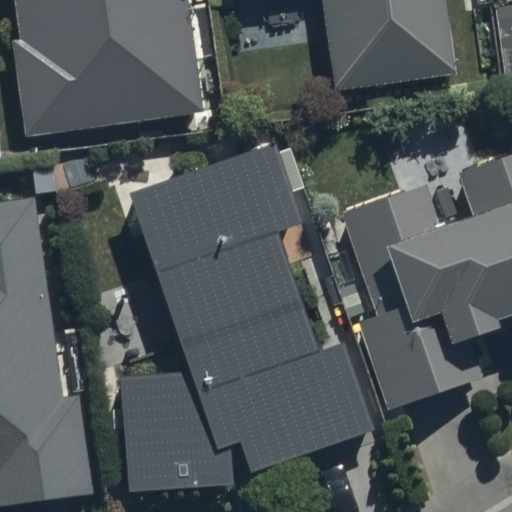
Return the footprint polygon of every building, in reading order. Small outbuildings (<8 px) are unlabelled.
[(14,0),(29,124),(201,106),(189,0),(14,0)] [(325,0),(333,80),(455,69),(447,0),(325,0)] [(511,0),(496,0),(508,83),(511,82),(511,0)] [(275,130),(130,178),(194,361),(119,364),(127,479),(233,471),(230,433),(243,432),(252,459),(373,418),(345,334),(320,342),(280,221),(303,213),(275,130)] [(423,175),(343,203),(375,306),(362,311),(390,402),(485,373),(469,321),(502,311),(500,301),(511,297),(511,146),(460,164),(472,199),(435,211),(423,175)] [(0,497),(95,483),(81,389),(66,391),(37,192),(0,197),(0,497)]
